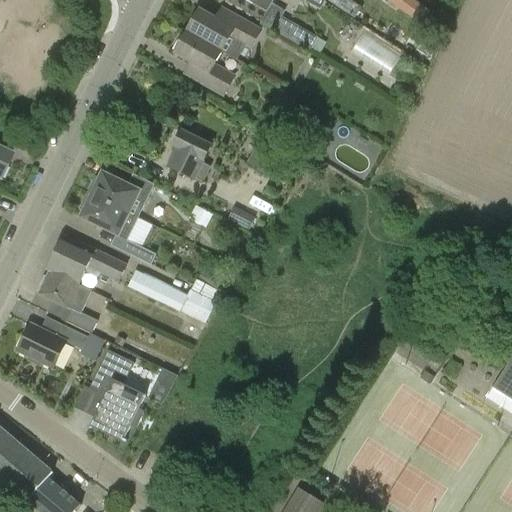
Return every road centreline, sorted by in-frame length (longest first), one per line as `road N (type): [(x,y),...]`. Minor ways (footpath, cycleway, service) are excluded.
road 1 (tertiary): [(0,288),(144,0)]
road 2 (residential): [(167,511),(0,392)]
